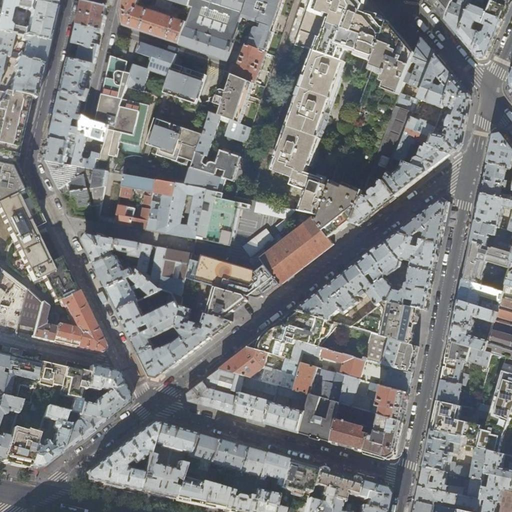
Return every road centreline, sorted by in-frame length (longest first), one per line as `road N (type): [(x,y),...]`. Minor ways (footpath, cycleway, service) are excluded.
road 1 (residential): [(489,92),(402,481)]
road 2 (residential): [(402,481),(151,403)]
road 3 (residential): [(64,231),(29,159),(68,0)]
road 4 (residential): [(30,494),(151,403)]
road 5 (residential): [(126,365),(64,231)]
road 6 (residential): [(64,231),(85,224),(194,246)]
road 7 (residential): [(126,365),(0,337)]
road 8 (residential): [(489,92),(409,0)]
